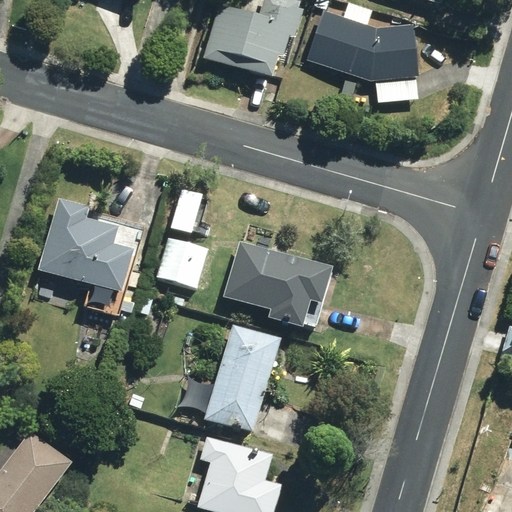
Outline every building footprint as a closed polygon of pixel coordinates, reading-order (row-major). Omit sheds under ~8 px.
[(212,59),(274,76),(280,54),(285,56),(291,34),(297,36),(305,9),(299,7),(301,0),(263,0),(260,13),(220,3),(212,35),(218,37),(212,59)] [(307,59),(372,81),(419,76),(414,24),(377,27),(324,9),(307,59)] [(59,198),(39,269),(123,292),(125,286),(135,290),(140,273),(130,270),(135,248),(115,243),(120,226),(88,217),(90,206),(59,198)] [(157,276),(198,288),(208,250),(168,238),(157,276)] [(269,317),(305,327),(312,299),(324,303),(333,266),(240,240),(224,296),(272,309),(269,317)] [(206,418),(255,433),(282,338),(233,324),(206,418)] [(502,355),(511,357),(511,328),(502,355)] [(0,470),(0,511),(34,511),(72,462),(30,431),(0,470)] [(199,506),(219,511),(275,511),(283,484),(266,480),(273,454),(208,436),(201,459),(211,461),(199,506)]
